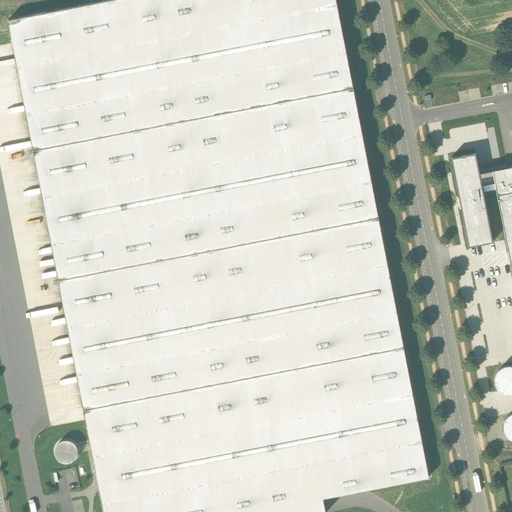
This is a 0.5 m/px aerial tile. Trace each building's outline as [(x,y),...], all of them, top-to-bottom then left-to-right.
[(429,477),(335,0),(110,0),(8,20),(10,33),(103,511),(325,511),(323,498),(412,481),(429,477)] [(474,154),(452,158),(469,250),(490,246),(474,154)] [(511,170),(492,174),(511,271),(511,170)] [(511,388),(511,363),(498,363),(497,388),(511,388)] [(493,387),(491,364),(480,365),(482,388),(493,387)] [(497,413),(496,398),(485,398),(486,413),(497,413)] [(63,462),(80,454),(72,436),(55,443),(63,462)]
